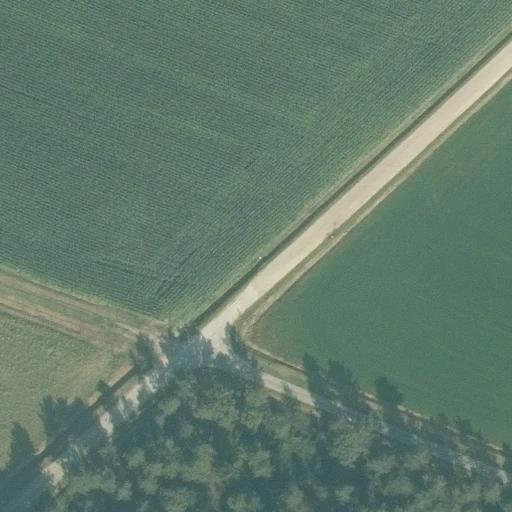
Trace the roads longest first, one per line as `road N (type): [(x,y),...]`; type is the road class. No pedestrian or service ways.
road 1 (track): [(193,350),(511,56)]
road 2 (unclassified): [(511,478),(193,350)]
road 3 (unclassified): [(16,511),(193,350)]
road 4 (track): [(193,350),(0,279)]
